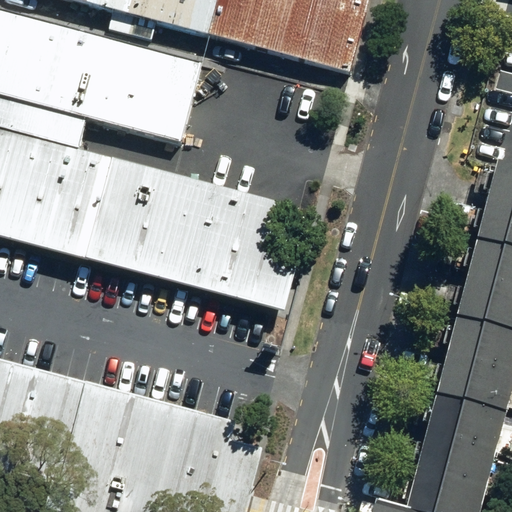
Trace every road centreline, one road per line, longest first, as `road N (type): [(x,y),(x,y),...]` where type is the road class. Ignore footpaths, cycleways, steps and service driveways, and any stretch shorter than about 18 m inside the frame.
road 1 (residential): [(441,0),(335,391)]
road 2 (residential): [(281,511),(297,450),(335,391)]
road 3 (residential): [(335,391),(339,457),(326,511)]
